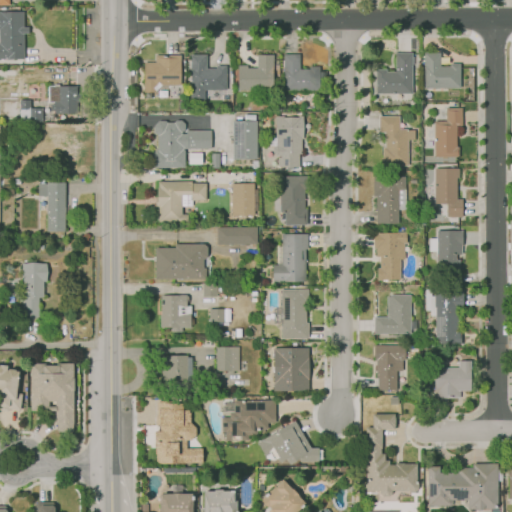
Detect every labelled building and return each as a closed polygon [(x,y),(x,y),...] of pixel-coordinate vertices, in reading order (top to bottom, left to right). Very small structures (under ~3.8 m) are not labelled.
[(0,58),(22,58),(22,34),(28,33),(28,28),(22,26),(21,12),(0,11),(0,58)] [(395,52),(411,52),(412,93),(375,93),(375,69),(386,69),(386,72),(395,72),(395,52)] [(423,52),(423,86),(459,86),(459,64),(449,64),(449,66),(440,66),(440,52),(423,52)] [(143,62),(143,91),(156,91),(156,84),(179,84),(179,54),(154,54),(154,62),(143,62)] [(189,54),(206,54),(206,68),(215,68),(215,65),(226,65),(226,89),(204,89),(204,100),(189,100),(189,54)] [(237,66),(237,89),(273,89),(273,54),(256,54),(256,68),(246,68),(246,66),(237,66)] [(282,54),(283,91),(322,91),(322,69),(299,69),(299,54),(282,54)] [(51,112),(52,101),(59,103),(59,86),(77,85),(77,113),(51,112)] [(433,120),(433,156),(458,156),(458,147),(455,147),(455,126),(462,126),(462,107),(445,107),(445,120),(433,120)] [(275,116),(302,116),(302,154),(299,154),(299,166),(281,166),(281,156),(274,155),(275,116)] [(378,116),(399,116),(399,128),(414,128),(414,140),(408,140),(408,165),(382,165),(382,148),(385,148),(385,132),(378,132),(378,116)] [(153,126),(158,121),(165,121),(166,122),(173,122),(175,120),(181,120),(184,123),(184,129),(181,133),(185,133),(185,130),(210,130),(210,147),(183,148),(183,166),(152,167),(152,154),(155,150),(156,150),(157,135),(153,131),(153,126)] [(231,121),(256,120),(257,159),(232,158),(231,121)] [(188,152),(201,152),(201,164),(188,164),(188,152)] [(210,153),(218,152),(218,167),(210,168),(210,153)] [(433,168),(458,168),(458,178),(456,179),(456,199),(461,199),(461,216),(447,216),(446,202),(434,203),(433,168)] [(277,175),(276,210),(283,210),(283,225),(305,225),(305,175),(277,175)] [(371,176),(404,176),(404,189),(397,189),(398,223),(376,223),(375,195),(371,195),(371,176)] [(45,231),(46,198),(36,196),(38,181),(63,181),(64,231),(45,231)] [(157,181),(157,196),(155,196),(155,206),(158,206),(158,221),(187,221),(187,214),(181,214),(181,195),(190,195),(190,200),(205,199),(205,182),(191,183),(191,181),(157,181)] [(230,183),(253,183),(253,214),(230,214),(230,183)] [(215,227),(256,227),(256,243),(216,244),(215,227)] [(372,231),(407,231),(407,252),(404,252),(404,259),(400,259),(400,279),(376,279),(376,268),(379,268),(379,256),(374,256),(374,249),(372,249),(372,231)] [(436,231),(461,231),(461,254),(455,254),(456,260),(458,260),(459,271),(437,271),(436,231)] [(272,265),(272,281),(305,281),(306,234),(281,233),(281,265),(272,265)] [(154,247),(154,278),(205,278),(205,243),(174,243),(174,247),(154,247)] [(20,262),(43,262),(42,299),(37,298),(36,319),(18,316),(20,262)] [(201,283),(216,283),(216,295),(202,295),(201,283)] [(280,289),(308,288),(308,308),(305,308),(305,322),(308,322),(308,338),(280,338),(280,289)] [(434,292),(462,292),(462,309),(457,309),(457,330),(460,330),(460,344),(434,344),(434,292)] [(159,295),(159,327),(170,327),(170,331),(183,331),(183,327),(191,327),(190,305),(186,305),(186,294),(159,295)] [(386,295),(410,294),(410,333),(373,333),(373,316),(386,316),(386,295)] [(209,309),(229,309),(229,321),(209,322),(209,309)] [(373,345),(405,344),(405,360),(402,360),(402,370),(395,371),(395,388),(374,389),(373,345)] [(214,347),(237,347),(237,370),(214,370),(214,347)] [(272,348),(307,347),(308,390),(272,390),(272,348)] [(159,355),(190,355),(190,388),(159,388),(159,355)] [(433,368),(433,397),(459,397),(459,390),(473,390),(473,360),(457,360),(457,368),(433,368)] [(56,431),(73,431),(72,363),(29,363),(30,410),(55,411),(56,431)] [(0,365),(6,366),(6,369),(18,372),(15,392),(21,393),(18,409),(8,407),(8,410),(0,408),(0,365)] [(221,417),(221,432),(224,432),(224,439),(247,439),(247,435),(256,435),(256,430),(266,430),(266,423),(275,423),(275,399),(232,399),(232,412),(229,412),(229,417),(221,417)] [(157,404),(180,404),(180,411),(190,411),(190,422),(195,427),(195,434),(191,440),(185,440),(185,448),(201,449),(200,461),(157,461),(157,404)] [(372,414),(394,414),(395,429),(381,429),(381,452),(385,452),(385,459),(389,459),(389,464),(393,464),(393,462),(416,462),(417,491),(410,491),(410,489),(390,489),(390,494),(381,494),(381,489),(365,489),(365,428),(372,428),(372,414)] [(256,442),(294,420),(310,448),(318,447),(318,460),(300,461),(298,457),(289,462),(286,457),(279,461),(277,457),(273,460),(264,456),(256,442)] [(428,466),(428,506),(451,506),(451,500),(466,500),(466,508),(495,508),(495,464),(472,464),(472,467),(460,467),(460,466),(428,466)] [(259,500),(281,479),(305,504),(296,511),(267,511),(269,510),(259,500)] [(203,511),(203,491),(213,491),(213,489),(222,489),(222,491),(236,490),(236,511),(203,511)] [(158,511),(158,493),(191,493),(191,511),(158,511)] [(33,511),(33,504),(36,502),(50,502),(53,504),(53,511),(33,511)]
